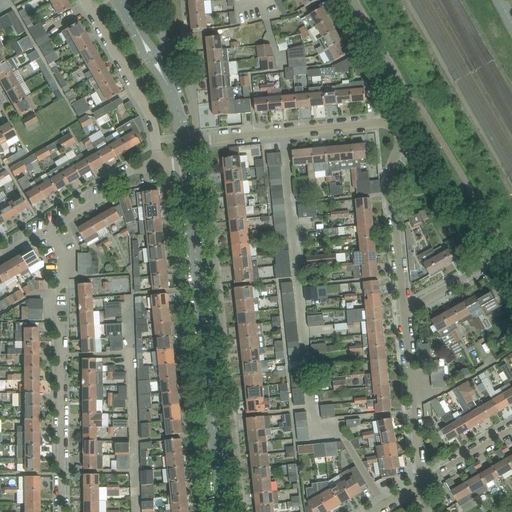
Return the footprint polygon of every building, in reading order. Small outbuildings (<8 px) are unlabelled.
[(65,0),(56,0),(51,3),(58,15),(70,8),(65,0)] [(204,1),(189,3),(191,16),(206,15),(204,1)] [(283,4),(278,6),(282,14),(287,11),(283,4)] [(323,8),(306,17),(312,29),(329,19),(323,8)] [(23,9),(18,12),(22,19),(28,17),(23,9)] [(13,11),(7,14),(13,25),(19,22),(13,11)] [(25,31),(19,22),(13,25),(7,14),(1,17),(7,29),(12,26),(18,35),(25,31)] [(206,15),(191,16),(192,30),(207,29),(206,15)] [(22,19),(28,29),(33,26),(28,17),(22,19)] [(336,31),(329,19),(312,29),(316,27),(323,38),(336,31)] [(72,41),(85,34),(78,22),(65,29),(66,30),(60,33),(67,44),(72,41)] [(28,29),(31,35),(43,29),(39,23),(33,26),(28,29)] [(299,30),(302,35),(308,31),(305,26),(299,30)] [(46,34),(43,29),(31,35),(35,41),(46,34)] [(311,36),(308,31),(302,35),(305,39),(311,36)] [(315,49),(319,55),(325,52),(342,42),(336,31),(323,38),(318,41),(321,46),(315,49)] [(49,40),(49,39),(46,34),(35,41),(38,47),(48,41),(49,40)] [(85,34),(72,41),(79,53),(87,49),(92,46),(85,34)] [(28,36),(17,42),(23,52),(33,46),(28,36)] [(221,36),(216,37),(206,38),(207,51),(222,50),(221,36)] [(38,47),(44,57),(54,51),(48,41),(38,47)] [(278,42),(280,51),(288,49),(287,46),(281,47),(280,41),(278,42)] [(348,54),(342,42),(325,52),(330,61),(336,61),(348,54)] [(87,49),(79,53),(86,65),(94,60),(99,58),(95,52),(98,50),(95,45),(92,47),(92,46),(87,49)] [(265,58),(274,57),(271,45),(258,46),(259,51),(264,51),(265,58)] [(301,47),(287,50),(288,60),(303,59),(301,47)] [(222,50),(207,51),(209,64),(229,62),(227,49),(222,50)] [(26,56),(31,63),(35,61),(39,58),(35,50),(26,56)] [(54,51),(44,57),(48,65),(53,62),(58,59),(54,51)] [(347,59),(348,66),(363,65),(357,54),(347,59)] [(268,71),(278,70),(274,57),(265,58),(262,59),(262,63),(267,63),(268,71)] [(39,58),(35,61),(39,68),(44,65),(39,58)] [(105,70),(99,58),(94,60),(86,65),(93,77),(105,70)] [(307,67),(306,58),(303,59),(288,60),(289,68),(293,68),(303,67),(307,67)] [(5,62),(0,65),(0,80),(12,74),(17,71),(18,70),(11,59),(5,62)] [(347,59),(334,65),(335,68),(335,73),(349,71),(348,66),(347,59)] [(229,62),(209,64),(210,77),(230,75),(229,62)] [(56,66),(51,69),(57,81),(62,78),(56,66)] [(303,67),(293,68),(294,76),(304,74),(303,67)] [(294,76),(293,68),(289,68),(285,69),(286,80),(294,80),(294,76)] [(321,69),(322,76),(335,75),(335,73),(335,68),(321,69)] [(322,76),(321,69),(307,71),(308,78),(322,76)] [(94,92),(100,89),(112,82),(105,70),(93,77),(88,80),(94,92)] [(0,80),(0,82),(6,93),(18,86),(12,74),(0,80)] [(49,75),(44,78),(48,84),(53,82),(49,75)] [(230,75),(210,77),(211,90),(226,89),(231,88),(230,75)] [(62,78),(57,81),(62,88),(67,85),(62,78)] [(53,82),(48,84),(53,92),(57,89),(53,82)] [(119,94),(112,82),(100,89),(94,92),(101,104),(119,94)] [(350,84),(352,103),(366,102),(364,89),(363,84),(361,83),(350,84)] [(350,84),(336,85),(336,86),(338,104),(352,103),(350,84)] [(18,86),(6,93),(12,105),(25,98),(18,86)] [(336,86),(323,88),(323,93),(324,106),(338,104),(336,86)] [(295,87),(296,96),(297,108),(311,107),(309,94),(304,95),(303,87),(295,87)] [(226,89),(211,90),(212,103),(235,101),(234,95),(226,96),(226,89)] [(324,106),(323,93),(309,94),(311,107),(324,106)] [(72,95),(67,98),(71,105),(76,102),(72,95)] [(282,97),(283,110),(297,108),(296,96),(282,97)] [(270,111),(283,110),(282,97),(268,98),(270,111)] [(25,98),(12,105),(19,117),(32,110),(25,98)] [(120,98),(102,108),(106,115),(117,109),(118,106),(123,103),(120,98)] [(254,100),(255,103),(256,113),(270,111),(268,98),(254,100)] [(235,101),(212,103),(214,116),(252,113),(250,99),(235,101)] [(76,102),(71,105),(78,117),(92,109),(91,105),(88,107),(86,104),(82,106),(79,101),(76,102)] [(127,111),(133,107),(130,101),(124,105),(127,111)] [(96,120),(106,115),(102,108),(92,113),(96,120)] [(33,114),(22,121),(26,128),(37,121),(33,114)] [(78,121),(82,128),(91,123),(87,116),(78,121)] [(127,150),(139,143),(136,138),(145,132),(141,123),(140,119),(139,116),(132,120),(132,121),(134,124),(124,130),(125,133),(119,137),(120,139),(127,150)] [(9,123),(0,127),(0,132),(5,142),(16,136),(9,123)] [(58,141),(60,145),(63,150),(75,143),(70,134),(58,141)] [(105,139),(115,157),(126,151),(127,150),(120,139),(115,142),(112,135),(105,139)] [(91,144),(95,150),(96,153),(103,164),(115,157),(105,139),(103,137),(91,143),(91,144)] [(89,153),(95,150),(91,144),(91,143),(88,138),(82,141),(89,153)] [(48,151),(60,145),(58,141),(46,147),(48,151)] [(237,155),(260,154),(259,145),(236,146),(237,155)] [(370,194),(369,182),(368,172),(361,173),(360,163),(367,163),(365,145),(352,146),(353,160),(354,168),(352,168),(352,169),(353,175),(357,174),(358,181),(356,181),(357,188),(357,195),(370,194)] [(340,162),(353,160),(352,146),(339,147),(340,162)] [(34,154),(37,160),(38,162),(50,155),(48,152),(48,151),(46,147),(34,154)] [(341,170),(340,162),(339,147),(326,148),(328,171),(326,171),(326,177),(332,177),(331,172),(341,171),(341,170)] [(326,148),(313,150),(315,172),(326,171),(328,171),(326,148)] [(26,154),(23,149),(15,154),(13,155),(16,160),(26,154)] [(315,178),(315,172),(313,150),(292,152),(294,166),(307,165),(309,187),(316,187),(315,178)] [(91,171),(103,164),(96,153),(85,160),(91,171)] [(268,167),(271,166),(276,166),(274,153),(267,154),(268,167)] [(37,160),(34,154),(21,161),(25,167),(37,160)] [(79,178),(91,171),(85,160),(81,154),(69,161),(79,178)] [(240,157),(236,157),(221,159),(222,167),(224,167),(225,171),(246,169),(245,163),(241,163),(240,157)] [(256,168),(264,167),(263,159),(255,160),(256,168)] [(27,170),(25,167),(21,161),(9,168),(14,177),(27,170)] [(61,174),(67,185),(79,178),(69,161),(58,168),(61,174)] [(67,185),(61,174),(58,168),(46,175),(45,174),(49,181),(55,192),(67,185)] [(247,169),(246,169),(225,171),(225,176),(223,176),(224,184),(243,182),(248,181),(247,169)] [(0,180),(9,175),(6,170),(0,173),(0,180)] [(55,192),(49,181),(45,174),(34,181),(34,182),(43,198),(55,192)] [(31,205),(43,198),(34,182),(29,184),(25,177),(17,181),(31,205)] [(225,192),(227,192),(227,196),(244,194),(243,182),(224,184),(225,192)] [(337,183),(330,184),(331,196),(343,195),(342,186),(337,187),(337,183)] [(1,189),(0,187),(0,215),(4,222),(16,215),(9,203),(7,200),(1,189)] [(144,207),(160,205),(159,191),(142,193),(144,207)] [(120,204),(123,212),(132,209),(128,194),(118,197),(120,204)] [(226,201),(227,209),(246,207),(244,194),(227,196),(228,201),(226,201)] [(28,208),(23,199),(21,196),(14,200),(12,197),(7,200),(9,203),(16,215),(28,208)] [(356,199),(357,214),(372,213),(370,198),(356,199)] [(311,212),(316,211),(316,204),(298,206),(299,219),(311,218),(311,212)] [(162,219),(160,205),(144,207),(145,221),(162,219)] [(247,219),(246,207),(227,209),(228,217),(229,216),(230,221),(247,219)] [(115,208),(102,215),(109,226),(121,219),(115,208)] [(123,212),(126,224),(132,222),(136,222),(133,212),(132,209),(123,212)] [(425,209),(420,211),(423,220),(429,218),(425,209)] [(408,216),(410,222),(413,229),(420,226),(422,230),(424,236),(428,234),(426,228),(423,220),(420,211),(408,216)] [(373,226),(372,213),(357,214),(359,227),(373,226)] [(102,215),(90,222),(97,233),(109,226),(102,215)] [(140,221),(139,221),(140,235),(147,235),(163,233),(162,219),(145,221),(140,221)] [(248,231),(247,219),(230,221),(230,225),(228,226),(229,233),(248,231)] [(87,244),(96,239),(99,237),(97,233),(90,222),(84,225),(82,224),(80,226),(80,228),(78,229),(87,244)] [(135,230),(132,222),(126,224),(129,232),(135,230)] [(373,226),(359,227),(360,239),(374,238),(373,226)] [(121,232),(124,237),(130,234),(127,229),(121,232)] [(230,242),(232,241),(233,246),(250,244),(248,231),(229,233),(230,242)] [(148,249),(165,247),(163,233),(147,235),(148,249)] [(375,251),(374,238),(360,239),(361,252),(375,251)] [(111,244),(110,243),(108,239),(102,243),(105,248),(111,244)] [(99,251),(105,248),(102,243),(97,246),(99,251)] [(251,256),(250,244),(233,246),(233,250),(231,250),(232,258),(251,256)] [(150,262),(166,261),(165,247),(148,249),(150,262)] [(39,261),(31,248),(19,255),(27,269),(39,261)] [(443,269),(437,257),(432,249),(419,256),(430,275),(443,269)] [(289,250),(278,251),(275,252),(276,259),(289,257),(289,250)] [(437,257),(443,269),(456,262),(450,250),(437,257)] [(354,266),(377,264),(375,251),(361,252),(354,253),(355,259),(354,259),(354,263),(354,266)] [(429,276),(426,272),(419,275),(419,273),(418,271),(415,271),(413,253),(412,253),(408,253),(410,271),(411,284),(416,283),(429,276)] [(15,276),(27,269),(19,255),(7,262),(15,276)] [(337,263),(336,255),(307,257),(307,266),(337,263)] [(252,262),(251,256),(232,258),(233,266),(235,266),(235,271),(258,268),(257,261),(252,262)] [(290,264),(289,257),(276,259),(276,264),(274,265),(275,266),(290,264)] [(151,276),(168,275),(166,261),(150,262),(151,276)] [(0,278),(3,283),(15,276),(7,262),(0,266),(0,278)] [(354,279),(378,277),(377,264),(354,266),(354,263),(348,264),(348,269),(348,272),(354,271),(354,279)] [(259,268),(258,268),(235,271),(236,275),(234,275),(235,284),(245,282),(254,281),(260,281),(259,268)] [(292,278),(291,270),(275,272),(276,279),(292,278)] [(153,291),(169,289),(168,275),(151,276),(153,291)] [(364,282),(365,296),(380,294),(378,281),(364,282)] [(35,282),(35,290),(41,290),(44,290),(44,282),(41,282),(35,282)] [(293,282),(282,283),(282,286),(283,294),(294,293),(293,284),(293,282)] [(91,284),(89,284),(79,284),(80,298),(92,298),(91,284)] [(351,291),(350,284),(332,286),(332,293),(351,291)] [(31,292),(27,286),(22,289),(26,295),(31,292)] [(237,301),(254,299),(253,287),(233,289),(234,297),(236,297),(237,301)] [(317,287),(304,288),(306,301),(318,300),(317,287)] [(18,300),(23,297),(19,290),(14,293),(18,300)] [(477,300),(475,296),(464,303),(474,320),(471,321),(474,326),(479,323),(476,318),(485,313),(486,315),(500,307),(492,292),(477,300)] [(295,301),(294,293),(283,294),(284,303),(295,301)] [(151,296),(153,310),(169,308),(168,294),(151,296)] [(381,307),(380,294),(365,296),(366,309),(381,307)] [(5,299),(9,306),(14,302),(10,296),(5,299)] [(92,298),(80,298),(81,312),(93,311),(92,298)] [(237,301),(237,306),(235,306),(236,314),(255,312),(255,305),(260,305),(259,299),(254,299),(237,301)] [(105,311),(121,310),(121,302),(105,303),(105,311)] [(480,330),(482,328),(479,323),(474,326),(471,321),(474,320),(464,303),(454,309),(460,320),(462,324),(467,321),(471,328),(474,327),(477,331),(480,330)] [(366,309),(367,314),(368,322),(382,320),(381,307),(366,309)] [(171,322),(169,308),(153,310),(154,324),(171,322)] [(296,315),(296,308),(285,309),(285,316),(296,315)] [(454,309),(443,315),(449,327),(452,332),(450,333),(453,338),(458,335),(455,331),(458,329),(455,324),(460,320),(454,309)] [(94,325),(93,311),(81,312),(81,326),(94,325)] [(142,311),(136,311),(136,326),(148,325),(148,319),(147,311),(146,311),(142,311)] [(257,324),(255,312),(236,314),(237,322),(239,322),(239,326),(257,324)] [(308,317),(309,327),(324,326),(323,315),(308,317)] [(443,315),(432,321),(434,325),(437,330),(441,338),(446,348),(452,345),(455,343),(453,338),(450,333),(452,332),(449,327),(443,315)] [(368,322),(361,322),(362,335),(383,333),(382,320),(368,322)] [(16,342),(23,342),(38,342),(38,328),(33,328),(33,322),(15,322),(16,342)] [(154,324),(156,338),(172,336),(171,322),(154,324)] [(107,338),(110,338),(123,337),(122,323),(106,324),(107,338)] [(239,339),(258,337),(257,324),(239,326),(240,331),(238,331),(239,339)] [(94,325),(81,326),(82,340),(95,339),(101,338),(100,325),(94,325)] [(148,325),(136,326),(137,339),(142,339),(142,333),(149,332),(148,325)] [(485,338),(480,330),(477,331),(474,333),(479,341),(485,338)] [(383,333),(362,335),(364,348),(370,348),(385,346),(383,333)] [(459,342),(461,341),(458,335),(453,338),(455,343),(452,345),(457,356),(464,352),(459,342)] [(172,336),(156,338),(157,352),(174,350),(172,336)] [(124,349),(123,337),(110,338),(111,351),(122,351),(124,349)] [(260,349),(258,337),(239,339),(240,347),(242,347),(242,351),(260,349)] [(95,339),(82,340),(83,354),(96,353),(95,339)] [(38,342),(23,342),(23,349),(16,349),(7,349),(7,355),(14,355),(24,355),(38,355),(38,342)] [(327,344),(312,345),(313,353),(328,352),(327,344)] [(370,348),(371,361),(386,359),(385,346),(370,348)] [(242,351),(243,355),(240,356),(241,364),(260,362),(261,362),(260,355),(266,355),(265,349),(260,349),(242,351)] [(175,364),(174,350),(157,352),(159,366),(175,364)] [(38,367),(38,355),(24,355),(24,368),(38,367)] [(301,362),(301,355),(290,357),(290,363),(301,362)] [(93,359),(83,359),(83,373),(96,373),(103,373),(103,363),(96,363),(96,359),(93,359)] [(371,361),(373,374),(387,372),(386,359),(371,361)] [(260,362),(241,364),(242,372),(244,372),(245,376),(262,374),(262,368),(261,362),(260,362)] [(177,378),(175,364),(159,366),(155,366),(156,373),(160,373),(160,380),(177,378)] [(506,364),(502,367),(504,372),(511,386),(511,374),(506,364)] [(24,368),(24,374),(14,374),(14,375),(7,375),(7,381),(14,381),(24,381),(38,381),(38,367),(24,368)] [(143,367),(138,367),(138,381),(150,380),(150,367),(143,367)] [(431,368),(432,375),(444,374),(444,367),(431,368)] [(388,385),(387,372),(373,374),(374,387),(388,385)] [(500,390),(509,406),(511,404),(511,386),(504,372),(500,374),(507,386),(500,390)] [(103,387),(103,373),(96,373),(83,373),(84,387),(96,387),(103,387)] [(264,386),(262,374),(245,376),(245,380),(243,381),(244,389),(264,386)] [(444,374),(432,375),(432,382),(445,381),(444,374)] [(346,377),(333,378),(333,390),(346,389),(346,377)] [(177,378),(160,380),(162,394),(178,392),(177,378)] [(487,378),(482,381),(486,389),(487,391),(490,396),(493,401),(499,412),(509,406),(500,390),(495,392),(487,378)] [(150,380),(138,381),(139,396),(151,395),(152,395),(150,380)] [(38,381),(24,381),(14,381),(24,381),(24,394),(39,393),(38,381)] [(445,381),(432,382),(433,389),(446,388),(445,381)] [(374,387),(375,400),(390,398),(388,385),(374,387)] [(119,386),(119,394),(119,400),(126,400),(127,400),(127,386),(119,386)] [(247,396),(247,401),(265,399),(264,386),(244,389),(245,396),(247,396)] [(96,387),(84,387),(84,401),(96,400),(103,400),(103,387),(96,387)] [(294,396),(305,395),(304,388),(293,389),(294,396)] [(163,407),(180,405),(178,392),(162,394),(163,407)] [(24,394),(18,394),(18,401),(18,407),(24,407),(39,406),(39,393),(24,394)] [(479,424),(489,418),(482,407),(478,409),(473,401),(474,401),(471,396),(470,394),(463,397),(479,424)] [(139,410),(147,409),(152,408),(152,405),(151,395),(139,396),(139,410)] [(306,404),(305,395),(294,396),(295,405),(306,404)] [(462,395),(457,398),(460,403),(459,404),(464,411),(459,414),(462,419),(469,430),(479,424),(463,397),(462,395)] [(265,399),(247,401),(248,405),(246,405),(247,414),(271,411),(270,398),(265,399)] [(376,413),(391,412),(390,398),(375,400),(367,400),(367,398),(361,399),(361,404),(367,403),(368,408),(376,407),(376,413)] [(430,402),(431,404),(440,419),(442,418),(446,415),(444,411),(437,398),(434,400),(430,402)] [(97,414),(96,400),(84,401),(84,414),(97,414)] [(114,408),(125,408),(126,408),(126,400),(119,400),(114,400),(109,400),(109,407),(114,407),(114,408)] [(493,401),(482,407),(489,418),(499,412),(493,401)] [(322,419),(335,418),(334,404),(320,406),(322,419)] [(165,421),(181,419),(180,405),(163,407),(164,413),(160,414),(161,421),(165,421)] [(17,412),(24,412),(24,420),(39,419),(39,406),(24,407),(18,407),(17,407),(17,412)] [(148,412),(139,413),(140,424),(152,422),(150,412),(148,412)] [(296,413),(296,422),(308,420),(307,412),(296,413)] [(451,412),(446,415),(449,420),(452,425),(457,422),(454,417),(453,414),(451,412)] [(97,414),(84,414),(84,420),(82,421),(81,422),(81,424),(81,426),(82,427),(84,427),(84,428),(97,428),(103,428),(103,414),(97,414)] [(452,425),(449,420),(446,415),(442,418),(448,427),(441,431),(448,442),(458,436),(452,425)] [(248,427),(249,432),(266,430),(264,417),(255,418),(245,419),(246,427),(248,427)] [(39,432),(39,419),(24,420),(24,427),(17,427),(17,433),(39,432)] [(181,419),(165,421),(167,436),(183,434),(185,432),(186,430),(185,427),(183,426),(182,425),(181,419)] [(378,421),(380,434),(394,431),(392,419),(378,421)] [(462,419),(452,425),(458,436),(469,430),(462,419)] [(140,424),(140,439),(152,437),(152,422),(140,424)] [(97,428),(84,428),(84,442),(97,442),(97,428)] [(248,444),(267,442),(266,436),(272,436),(271,429),(266,430),(249,432),(249,436),(247,436),(248,444)] [(374,432),(368,433),(369,439),(374,438),(376,447),(396,443),(394,431),(380,434),(374,435),(374,432)] [(39,438),(39,432),(17,433),(17,446),(24,446),(39,445),(42,445),(42,438),(39,438)] [(350,441),(355,450),(361,449),(358,438),(349,439),(350,441)] [(181,439),(171,440),(165,441),(167,455),(183,453),(181,439)] [(117,455),(130,455),(130,441),(129,441),(116,441),(116,455),(117,455)] [(97,442),(84,442),(84,455),(97,455),(103,455),(103,442),(97,442)] [(267,442),(248,444),(249,452),(251,452),(251,456),(268,454),(267,442)] [(338,450),(337,442),(325,443),(326,458),(338,456),(338,450)] [(320,444),(313,444),(314,453),(315,459),(320,458),(326,458),(325,443),(320,444)] [(398,456),(396,443),(376,447),(378,456),(379,459),(398,456)] [(39,445),(24,446),(17,446),(17,459),(39,459),(39,445)] [(501,462),(493,467),(499,477),(511,469),(511,467),(507,459),(504,454),(501,449),(495,452),(501,462)] [(168,468),(184,467),(183,453),(167,455),(168,468)] [(270,467),(268,454),(251,456),(252,461),(250,461),(251,469),(270,467)] [(84,455),(84,470),(94,469),(103,469),(103,455),(97,455),(84,455)] [(117,455),(117,469),(130,470),(130,462),(130,455),(117,455)] [(378,456),(372,457),(374,463),(376,475),(382,474),(382,479),(398,477),(397,474),(396,469),(400,468),(398,456),(379,459),(378,456)] [(17,472),(25,472),(39,472),(39,459),(17,459),(16,459),(17,472)] [(488,491),(479,475),(476,470),(473,465),(467,469),(473,478),(465,483),(474,499),(488,491)] [(168,468),(170,482),(186,480),(184,467),(168,468)] [(270,467),(251,469),(251,477),(254,477),(254,481),(271,479),(270,467)] [(342,483),(351,499),(363,492),(360,488),(366,484),(356,467),(349,470),(353,476),(342,483)] [(493,467),(479,475),(488,491),(489,490),(485,485),(499,477),(493,467)] [(153,471),(141,471),(142,477),(142,485),(148,485),(153,484),(154,484),(153,471)] [(85,488),(100,488),(99,475),(84,475),(85,488)] [(338,476),(329,482),(330,488),(331,490),(340,505),(351,499),(342,483),(341,481),(340,478),(340,475),(338,476)] [(24,477),(24,490),(39,490),(39,477),(24,477)] [(460,507),(474,499),(465,483),(457,488),(451,478),(445,482),(460,507)] [(271,479),(254,481),(255,486),(252,486),(253,494),(272,492),(271,479)] [(187,494),(186,480),(170,482),(171,496),(187,494)] [(329,482),(317,483),(318,494),(319,496),(329,511),(340,505),(331,490),(330,488),(329,482)] [(314,491),(307,491),(308,503),(309,505),(312,510),(313,511),(328,511),(329,511),(319,496),(318,494),(317,483),(313,483),(313,487),(314,491)] [(119,497),(119,490),(113,490),(113,485),(107,485),(107,496),(119,497)] [(100,501),(100,488),(85,488),(85,501),(100,501)] [(19,490),(16,490),(16,493),(16,503),(25,503),(39,503),(39,490),(24,490),(19,490)] [(272,492),(253,494),(254,502),(256,502),(257,506),(274,504),(272,492)] [(171,496),(173,510),(189,508),(187,494),(171,496)] [(154,511),(154,499),(142,499),(142,511),(154,511)] [(84,511),(99,511),(100,501),(85,501),(84,511)] [(39,511),(39,503),(25,503),(24,511),(39,511)] [(274,504),(257,506),(257,510),(255,510),(255,511),(274,511),(274,510),(280,509),(279,503),(274,504)]
